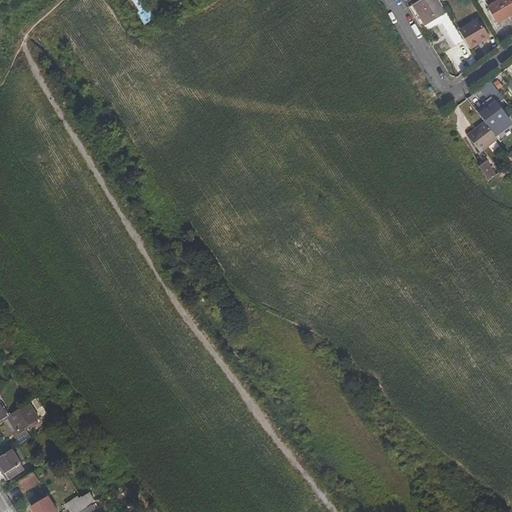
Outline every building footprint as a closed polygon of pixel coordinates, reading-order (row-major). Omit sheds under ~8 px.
[(145,26),(156,19),(143,0),(130,0),(128,2),(145,26)] [(438,0),(419,0),(413,4),(425,26),(446,12),(438,0)] [(497,23),(511,13),(511,0),(498,0),(488,6),(497,23)] [(448,16),(446,12),(425,26),(426,28),(445,17),(448,16)] [(489,37),(478,19),(460,30),(470,48),(489,37)] [(447,32),(455,45),(463,40),(452,23),(449,25),(448,25),(450,30),(447,32)] [(492,104),(486,109),(479,115),(485,122),(490,129),(506,116),(495,102),(492,104)] [(511,124),(506,116),(490,129),(495,136),(511,124)] [(495,136),(490,129),(485,122),(466,137),(479,154),(498,139),(495,136)] [(496,175),(487,161),(478,166),(488,182),(496,175)] [(17,385),(23,381),(19,374),(13,378),(17,385)] [(30,404),(20,411),(19,409),(8,417),(18,433),(29,425),(31,428),(40,423),(37,420),(40,418),(30,404)] [(43,418),(48,427),(53,424),(48,415),(43,418)] [(0,457),(0,465),(9,480),(25,470),(12,450),(0,457)] [(37,485),(31,476),(16,485),(22,495),(37,485)] [(66,506),(69,511),(81,511),(97,502),(91,494),(80,501),(78,498),(66,506)] [(57,511),(49,497),(32,506),(34,511),(57,511)]
